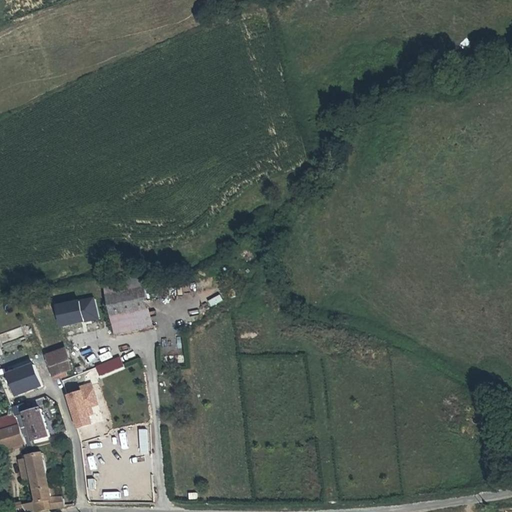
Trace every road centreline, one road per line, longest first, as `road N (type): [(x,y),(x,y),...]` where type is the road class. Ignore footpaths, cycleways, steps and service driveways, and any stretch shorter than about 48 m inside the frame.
road 1 (unclassified): [(511,487),(365,508),(262,511)]
road 2 (unclassified): [(166,511),(153,337)]
